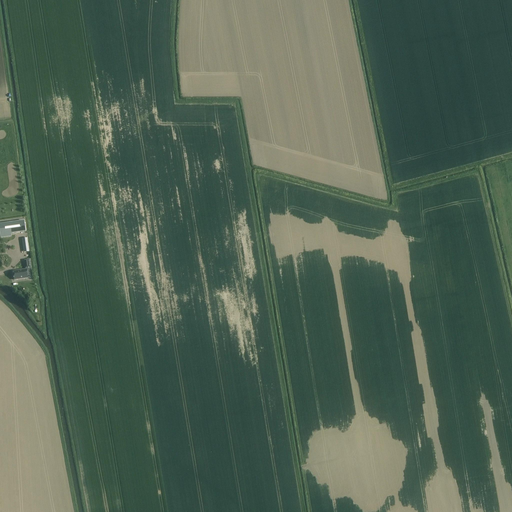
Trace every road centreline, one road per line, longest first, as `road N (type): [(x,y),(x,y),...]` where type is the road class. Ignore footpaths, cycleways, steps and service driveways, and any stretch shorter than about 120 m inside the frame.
road 1 (track): [(303,511),(236,102),(176,101),(174,0)]
road 2 (track): [(4,0),(84,511)]
road 3 (track): [(511,317),(478,171),(394,194),(391,207),(255,177)]
road 4 (track): [(255,177),(309,511)]
road 5 (track): [(75,511),(46,352),(0,298)]
